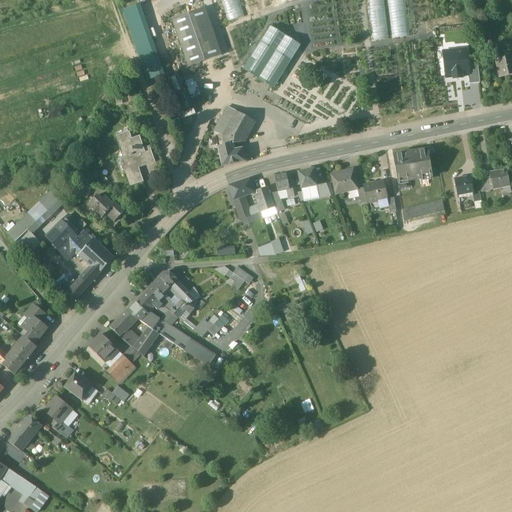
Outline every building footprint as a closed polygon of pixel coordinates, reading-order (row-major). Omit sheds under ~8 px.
[(237,0),(222,0),(230,23),(244,19),(237,0)] [(384,0),(368,0),(374,42),(389,40),(384,0)] [(405,0),(388,0),(393,39),(410,37),(405,0)] [(205,9),(172,20),(188,67),(222,56),(205,9)] [(301,46),(272,29),(247,72),(275,89),(301,46)] [(462,77),(469,76),(468,67),(466,50),(443,52),(446,78),(454,78),(454,80),(462,79),(462,77)] [(511,50),(494,54),(496,61),(511,57),(511,50)] [(511,57),(496,61),(500,78),(511,75),(511,57)] [(470,85),(480,84),(478,66),(468,67),(469,76),(470,85)] [(228,107),(215,132),(216,137),(225,135),(237,112),(228,107)] [(183,124),(194,120),(191,111),(179,115),(183,124)] [(225,135),(223,137),(233,144),(233,145),(244,143),(255,122),(237,112),(225,135)] [(144,151),(140,139),(131,142),(128,131),(117,135),(124,158),(122,158),(131,185),(142,181),(137,167),(145,165),(141,153),(144,152),(144,151)] [(225,135),(216,137),(218,148),(233,145),(233,144),(223,137),(225,135)] [(233,145),(218,148),(222,168),(245,163),(243,149),(235,151),(233,145)] [(149,149),(144,151),(144,152),(141,153),(145,165),(154,162),(149,149)] [(428,151),(393,156),(398,183),(432,177),(428,151)] [(314,170),(298,173),(300,181),(301,185),(302,189),(312,187),(317,186),(314,170)] [(353,170),(331,175),(336,195),(357,190),(358,190),(353,170)] [(507,170),(490,174),(492,180),(493,190),(494,190),(502,188),(510,186),(507,170)] [(286,175),(274,178),(278,193),(286,191),(289,190),(289,189),(286,175)] [(471,178),(455,181),(458,196),(473,194),(473,193),(472,183),(471,178)] [(250,179),(229,187),(234,201),(242,198),(255,193),(250,179)] [(92,188),(80,182),(75,194),(87,199),(92,188)] [(383,182),(364,187),(368,204),(387,200),(383,182)] [(477,183),(477,182),(472,183),(473,193),(473,194),(475,204),(481,203),(479,193),(477,183)] [(317,186),(312,187),(313,193),(303,195),(304,201),(320,198),(318,189),(317,186)] [(331,198),(327,187),(321,188),(323,197),(324,199),(331,198)] [(55,189),(8,234),(16,243),(28,231),(32,235),(67,203),(55,189)] [(266,189),(255,193),(260,212),(260,213),(261,213),(273,208),(266,189)] [(293,189),(289,189),(289,190),(286,191),(288,199),(294,198),(293,189)] [(358,190),(357,190),(361,205),(367,203),(363,189),(358,190)] [(279,195),(271,196),(277,213),(285,210),(279,195)] [(97,196),(88,206),(93,211),(102,201),(97,196)] [(242,198),(234,201),(236,207),(243,204),(242,198)] [(394,199),(387,200),(390,213),(396,212),(394,199)] [(109,202),(106,205),(102,201),(93,211),(102,219),(106,215),(108,218),(109,217),(114,222),(124,213),(114,203),(112,205),(109,202)] [(442,201),(402,211),(404,222),(444,212),(442,201)] [(246,211),(244,208),(237,210),(241,220),(257,214),(258,214),(258,213),(259,213),(257,207),(246,211)] [(91,239),(69,216),(47,237),(66,258),(73,251),(79,257),(81,255),(93,241),(91,239)] [(302,223),(306,235),(313,232),(308,220),(302,223)] [(319,221),(313,224),(316,232),(322,230),(319,221)] [(32,235),(28,231),(16,243),(28,257),(35,249),(39,244),(40,244),(32,235)] [(275,255),(283,252),(279,239),(271,242),(275,255)] [(97,245),(93,241),(81,255),(92,265),(101,273),(114,259),(97,245)] [(92,267),(85,274),(94,281),(101,273),(92,265),(92,267)] [(253,279),(237,268),(233,274),(244,281),(249,285),(253,279)] [(233,274),(229,271),(225,276),(235,282),(241,287),(244,281),(233,274)] [(170,273),(164,274),(160,278),(171,290),(181,301),(188,293),(170,273)] [(85,274),(64,298),(71,306),(94,281),(85,274)] [(160,278),(146,291),(158,303),(164,307),(167,304),(165,302),(167,300),(164,297),(171,290),(160,278)] [(300,278),(295,280),(301,293),(306,290),(300,278)] [(241,287),(235,282),(232,287),(238,291),(241,287)] [(200,298),(195,290),(192,290),(188,294),(195,301),(200,298)] [(146,291),(135,303),(146,314),(153,308),(158,303),(146,291)] [(188,294),(188,293),(181,301),(182,301),(187,307),(195,301),(188,294)] [(187,307),(182,301),(171,313),(177,318),(178,318),(187,307)] [(135,303),(126,312),(136,319),(149,328),(158,334),(164,325),(147,313),(146,314),(135,303)] [(164,307),(158,303),(153,308),(165,316),(169,311),(164,307)] [(286,303),(276,308),(278,313),(288,308),(286,303)] [(46,316),(33,306),(25,316),(29,319),(22,328),(29,334),(25,339),(34,345),(47,329),(40,323),(46,316)] [(187,307),(178,318),(183,323),(192,312),(187,307)] [(171,313),(169,311),(165,316),(162,321),(165,323),(171,327),(177,318),(171,313)] [(136,319),(126,312),(121,317),(130,326),(136,319)] [(138,342),(130,335),(132,332),(128,328),(130,326),(121,317),(110,328),(121,339),(133,349),(144,356),(149,350),(138,342)] [(171,327),(165,323),(164,325),(158,334),(160,335),(184,351),(191,341),(171,327)] [(201,324),(195,332),(202,338),(209,330),(201,324)] [(138,342),(149,350),(160,335),(158,334),(149,328),(138,342)] [(116,349),(101,334),(89,347),(104,362),(116,349)] [(14,352),(10,357),(9,358),(3,366),(15,376),(23,366),(24,366),(26,364),(25,363),(37,348),(34,345),(25,339),(19,346),(14,352)] [(215,357),(191,341),(184,351),(208,367),(215,357)] [(130,348),(123,356),(132,365),(141,356),(130,348)] [(9,358),(0,349),(0,362),(3,366),(9,358)] [(116,349),(104,362),(111,369),(123,356),(116,349)] [(123,356),(111,369),(108,372),(107,373),(108,373),(116,381),(132,365),(123,356)] [(93,388),(76,374),(65,389),(82,402),(93,388)] [(129,396),(120,389),(115,396),(116,397),(125,403),(129,396)] [(115,396),(107,390),(103,396),(112,402),(116,397),(115,396)] [(95,396),(86,410),(95,415),(104,401),(95,396)] [(78,416),(56,398),(45,411),(58,422),(61,425),(63,422),(69,427),(78,416)] [(30,417),(15,435),(26,444),(41,426),(30,417)] [(61,425),(58,422),(52,428),(62,436),(69,427),(63,422),(61,425)] [(69,427),(62,436),(67,440),(74,432),(69,427)] [(61,442),(50,433),(46,438),(58,447),(61,442)] [(26,444),(15,435),(9,443),(20,452),(26,444)] [(36,488),(7,468),(6,469),(0,478),(0,479),(7,484),(24,496),(28,499),(28,498),(36,488)] [(28,499),(24,496),(20,502),(25,505),(29,499),(28,498),(28,499)]
